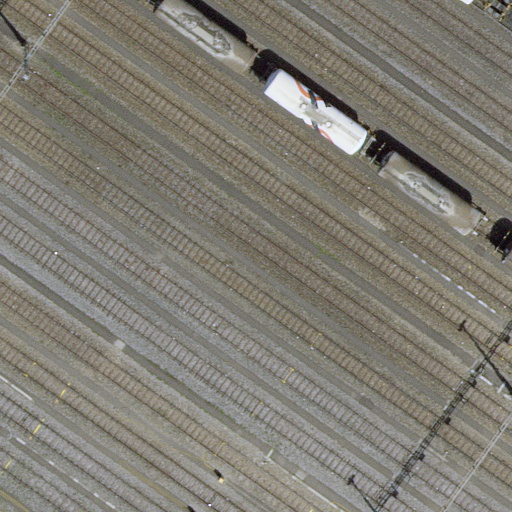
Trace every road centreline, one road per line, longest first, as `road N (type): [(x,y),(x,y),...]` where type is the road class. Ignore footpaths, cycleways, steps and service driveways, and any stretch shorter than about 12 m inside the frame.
road 1 (secondary): [(479,0),(83,511)]
road 2 (secondary): [(180,511),(511,76)]
